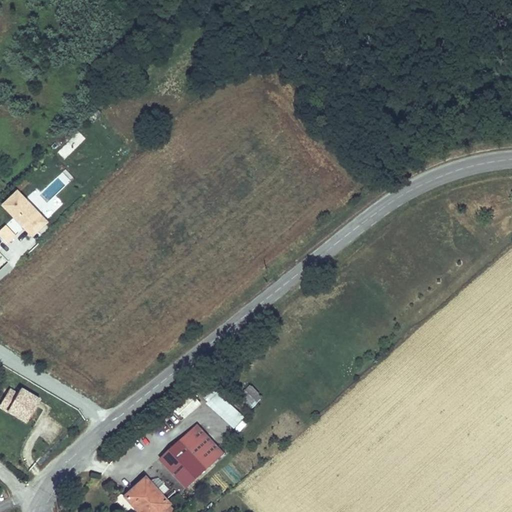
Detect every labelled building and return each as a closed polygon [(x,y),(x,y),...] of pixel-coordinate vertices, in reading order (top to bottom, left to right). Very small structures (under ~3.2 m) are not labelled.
[(16,193),(3,205),(31,234),(44,222),(16,193)] [(0,230),(0,236),(7,244),(13,238),(3,227),(0,230)] [(252,407),(262,397),(250,385),(240,395),(252,407)] [(37,399),(20,389),(17,394),(9,389),(0,404),(0,407),(7,412),(10,407),(21,413),(18,418),(26,423),(36,406),(34,404),(37,399)] [(208,402),(216,393),(212,389),(204,398),(208,402)] [(217,392),(216,393),(208,402),(207,403),(234,429),(244,418),(217,392)] [(186,418),(202,401),(193,393),(178,410),(186,418)] [(221,462),(197,432),(195,434),(219,464),(221,462)] [(219,464),(195,434),(166,457),(190,487),(219,464)] [(147,475),(126,492),(141,511),(158,511),(170,503),(147,475)]
